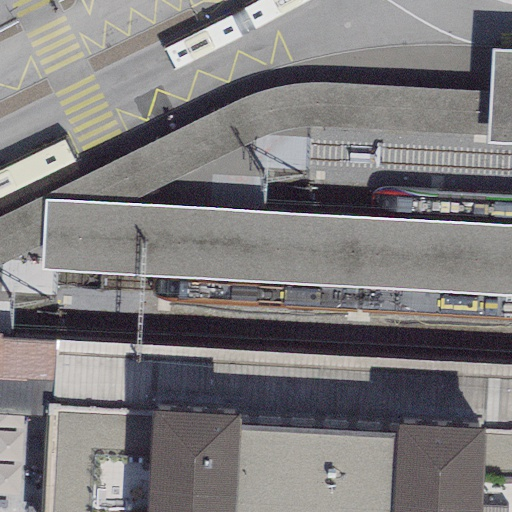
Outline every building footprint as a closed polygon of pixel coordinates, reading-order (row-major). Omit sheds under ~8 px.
[(511,34),(490,33),(488,84),(486,122),(511,123),(511,34)] [(217,103),(0,208),(0,258),(255,132),(286,122),(308,118),(485,131),(486,122),(488,84),(320,74),(286,79),(256,86),(217,103)] [(511,222),(106,200),(43,198),(41,257),(511,282),(511,222)] [(511,350),(0,323),(0,402),(43,405),(44,384),(151,389),(152,373),(238,377),(238,393),(315,396),(396,400),(397,387),(431,389),(485,391),(483,418),(511,419),(511,350)] [(238,377),(152,373),(151,389),(144,511),(477,511),(483,418),(485,391),(431,389),(397,387),(396,400),(315,396),(238,393),(238,377)] [(0,511),(18,511),(144,511),(151,389),(44,384),(43,405),(0,402),(0,511)] [(511,511),(511,419),(483,418),(477,511),(511,511)]
